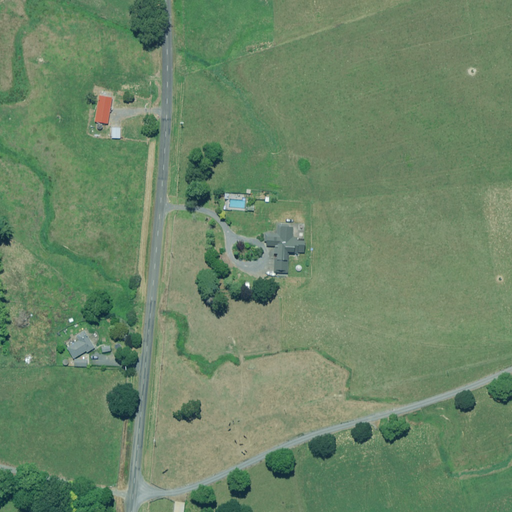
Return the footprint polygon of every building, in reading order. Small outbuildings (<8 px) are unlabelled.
[(105,124),(108,124),(113,99),(100,96),(95,122),(97,122),(97,123),(96,124),(96,125),(96,126),(97,126),(97,127),(97,128),(98,128),(99,129),(100,129),(101,129),(102,129),(103,129),(104,128),(105,127),(105,126),(105,125),(105,124)] [(121,128),(113,128),(112,138),(121,139),(121,128)] [(293,227),(278,227),(278,234),(265,234),(265,247),(274,247),(274,254),(278,254),(278,261),(275,261),(275,270),(288,271),(289,252),(305,253),(305,241),(300,241),(300,238),(293,238),(293,227)] [(74,359),(87,352),(88,353),(95,349),(93,344),(85,330),(76,335),(80,341),(68,348),(74,359)] [(87,360),(76,359),(75,367),(87,367),(87,360)] [(184,511),(186,503),(176,502),(174,511),(184,511)]
